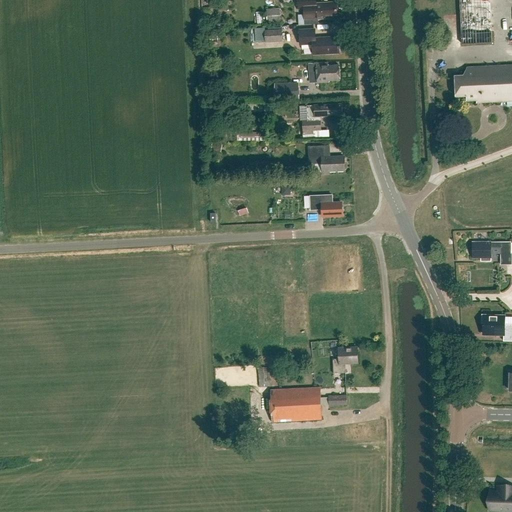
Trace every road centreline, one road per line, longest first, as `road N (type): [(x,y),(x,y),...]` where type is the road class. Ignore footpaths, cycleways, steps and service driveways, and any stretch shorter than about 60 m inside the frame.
road 1 (unclassified): [(0,250),(375,230)]
road 2 (tertiary): [(400,213),(371,128),(365,0)]
road 3 (residential): [(389,442),(386,302),(375,230)]
road 4 (tertiary): [(456,413),(448,324),(400,213)]
